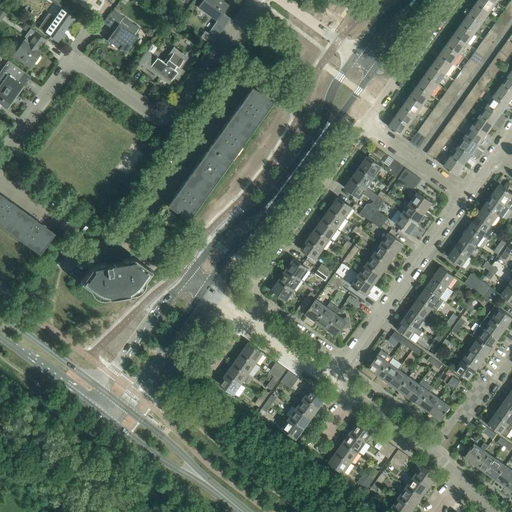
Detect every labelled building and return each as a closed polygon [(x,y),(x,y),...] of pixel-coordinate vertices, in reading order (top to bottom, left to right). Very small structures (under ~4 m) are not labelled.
[(75,17),(69,13),(71,10),(73,8),(67,4),(61,0),(59,2),(58,5),(62,8),(55,18),(52,16),(48,13),(38,27),(45,32),(50,36),(49,36),(50,37),(51,38),(51,37),(55,39),(58,41),(66,29),(75,17)] [(202,0),(198,6),(217,20),(207,32),(205,30),(200,37),(211,44),(230,18),(222,12),(227,5),(220,0),(202,0)] [(497,1),(494,0),(478,0),(477,2),(489,12),(497,1)] [(489,12),(477,2),(469,13),(482,22),(489,12)] [(509,22),(509,11),(506,9),(499,19),(502,21),(509,22)] [(134,35),(139,28),(114,10),(104,23),(104,24),(107,20),(116,26),(107,40),(109,38),(120,46),(118,49),(120,50),(120,49),(125,53),(137,37),(134,35)] [(482,22),(469,13),(462,23),(475,32),(482,22)] [(501,32),(502,21),(499,19),(491,29),(495,32),(501,32)] [(475,32),(462,23),(459,27),(458,26),(455,27),(453,30),(453,32),(455,33),(467,42),(475,32)] [(494,42),(495,32),(491,29),(484,40),(487,42),(494,42)] [(46,40),(34,32),(30,30),(25,37),(26,38),(24,41),(13,55),(30,67),(40,52),(36,49),(39,44),(42,46),(46,40)] [(467,42),(455,33),(447,44),(460,53),(467,42)] [(487,53),(487,42),(484,40),(477,50),(480,52),(487,53)] [(508,56),(511,50),(511,43),(511,44),(502,48),(504,54),(508,56)] [(460,53),(447,44),(440,54),(453,63),(460,53)] [(163,61),(151,53),(143,65),(155,75),(158,71),(171,81),(173,77),(178,80),(185,71),(179,66),(186,56),(182,53),(183,52),(182,51),(181,52),(174,47),(163,61)] [(479,62),(480,52),(477,50),(469,60),(473,62),(479,62)] [(453,63),(440,54),(432,64),(445,73),(453,63)] [(500,66),(508,56),(504,54),(494,59),(497,64),(500,66)] [(31,76),(24,71),(8,60),(0,70),(0,103),(9,110),(10,109),(8,108),(23,87),(25,88),(25,87),(24,86),(31,76)] [(472,73),(473,62),(469,60),(462,70),(465,73),(472,73)] [(445,73),(432,64),(425,74),(438,84),(445,73)] [(493,77),(500,66),(497,64),(487,68),(490,74),(493,77)] [(465,83),(465,73),(462,70),(454,80),(458,83),(465,83)] [(511,89),(511,74),(510,73),(503,83),(511,89)] [(438,84),(425,74),(418,85),(431,94),(438,84)] [(486,87),(493,77),(490,74),(480,79),(482,84),(486,87)] [(457,93),(458,83),(454,80),(447,90),(451,93),(457,93)] [(508,103),(511,97),(511,89),(503,83),(495,93),(508,103)] [(478,97),(486,87),(482,84),(472,89),(475,95),(478,97)] [(431,94),(418,85),(410,95),(423,104),(431,94)] [(251,131),(272,101),(252,87),(243,99),(242,99),(239,104),(240,104),(231,116),(251,131)] [(450,104),(451,93),(447,90),(440,101),(443,103),(450,104)] [(501,113),(508,103),(495,93),(488,104),(501,113)] [(423,104),(410,95),(403,105),(416,114),(423,104)] [(471,107),(478,97),(475,95),(465,99),(467,105),(471,107)] [(442,114),(443,103),(440,101),(433,111),(436,113),(442,114)] [(493,123),(501,113),(488,104),(481,114),(493,123)] [(416,114),(403,105),(396,115),(409,125),(416,114)] [(464,117),(471,107),(467,105),(458,109),(460,115),(464,117)] [(435,124),(436,113),(433,111),(425,121),(429,124),(435,124)] [(486,133),(493,123),(481,114),(473,124),(486,133)] [(409,125),(396,115),(388,126),(401,135),(409,125)] [(456,128),(464,117),(460,115),(450,120),(453,125),(456,128)] [(230,160),(251,131),(231,116),(222,129),(221,128),(218,133),(219,134),(210,146),(230,160)] [(428,135),(429,124),(425,121),(418,131),(422,134),(428,135)] [(483,138),(486,133),(473,124),(466,135),(479,144),(479,143),(480,144),(482,144),(485,140),(484,138),(483,138)] [(449,138),(456,128),(453,125),(443,130),(445,136),(449,138)] [(420,144),(421,138),(421,134),(422,134),(418,131),(411,141),(418,147),(420,144)] [(471,154),(479,144),(466,135),(459,145),(471,154)] [(442,148),(449,138),(445,136),(435,140),(438,146),(442,148)] [(464,164),(471,154),(459,145),(451,155),(464,164)] [(209,189),(230,160),(210,146),(201,158),(200,158),(197,162),(198,163),(189,175),(209,189)] [(434,159),(439,151),(442,148),(438,146),(429,149),(426,153),(434,159)] [(457,175),(464,164),(451,155),(444,165),(457,175)] [(367,156),(360,166),(374,177),(382,166),(367,156)] [(392,173),(399,163),(394,159),(387,169),(392,173)] [(397,176),(404,166),(399,163),(392,173),(397,176)] [(374,177),(360,166),(352,177),(367,187),(374,177)] [(403,182),(411,171),(406,168),(398,178),(403,182)] [(408,185),(416,175),(411,171),(403,182),(408,185)] [(188,219),(209,189),(189,175),(180,187),(176,192),(177,192),(168,205),(188,219)] [(413,189),(420,178),(416,175),(408,185),(413,189)] [(367,187),(352,177),(345,187),(359,198),(367,187)] [(511,193),(499,184),(492,194),(510,207),(511,203),(511,193)] [(381,190),(377,195),(385,200),(388,195),(381,190)] [(417,192),(410,202),(425,213),(432,202),(417,192)] [(7,199),(0,194),(0,224),(9,231),(24,211),(11,202),(12,202),(7,198),(7,199)] [(510,207),(492,194),(484,205),(498,214),(502,217),(510,207)] [(378,211),(385,200),(377,195),(372,203),(368,203),(368,204),(367,203),(363,208),(374,215),(378,211)] [(395,200),(388,195),(385,200),(392,205),(395,200)] [(352,207),(338,197),(330,207),(345,217),(352,207)] [(424,213),(425,213),(410,202),(402,213),(417,223),(420,219),(423,220),(426,216),(424,213)] [(498,214),(484,205),(477,215),(491,224),(498,214)] [(345,217),(330,207),(323,217),(337,227),(345,217)] [(374,215),(363,208),(360,213),(370,220),(374,215)] [(36,220),(24,211),(9,231),(39,252),(53,232),(41,223),(36,219),(36,220)] [(388,218),(378,211),(374,215),(384,223),(388,218)] [(417,224),(417,223),(402,213),(395,223),(410,234),(413,230),(416,231),(419,226),(417,224)] [(384,223),(374,215),(370,220),(381,227),(384,223)] [(491,224),(477,215),(470,225),(483,235),(484,234),(491,239),(493,236),(491,234),(496,228),(491,224)] [(337,227),(323,217),(316,228),(330,238),(337,227)] [(363,230),(356,225),(353,230),(360,235),(363,230)] [(483,235),(470,225),(462,236),(476,245),(483,235)] [(330,238),(316,228),(308,238),(322,248),(330,238)] [(370,235),(363,230),(360,235),(367,240),(370,235)] [(389,233),(381,243),(396,253),(403,243),(395,237),(389,233)] [(476,245),(462,236),(455,246),(469,256),(476,245)] [(322,248),(308,238),(301,248),(315,259),(322,248)] [(347,250),(352,243),(347,240),(343,247),(347,250)] [(501,240),(497,246),(502,249),(506,243),(501,240)] [(388,264),(396,253),(381,243),(374,254),(388,264)] [(359,248),(355,245),(350,252),(354,255),(359,248)] [(469,256),(455,246),(448,256),(461,266),(469,256)] [(497,255),(502,249),(497,246),(493,252),(497,255)] [(342,257),(347,250),(343,247),(337,254),(342,257)] [(504,260),(509,254),(504,251),(500,257),(504,260)] [(349,263),(354,255),(350,252),(344,259),(349,263)] [(381,274),(388,264),(374,254),(366,264),(381,274)] [(151,270),(134,257),(117,260),(116,263),(111,264),(109,261),(92,264),(80,282),(97,294),(109,292),(109,297),(128,294),(128,289),(139,287),(151,270)] [(309,268),(294,258),(291,262),(289,261),(285,266),(287,268),(301,279),(309,268)] [(489,270),(492,266),(486,262),(483,266),(489,270)] [(333,271),(322,263),(318,268),(329,276),(333,271)] [(373,285),(381,274),(366,264),(359,274),(373,285)] [(441,266),(433,276),(447,286),(454,275),(441,266)] [(497,270),(492,266),(489,270),(494,274),(497,270)] [(301,279),(287,268),(284,272),(281,271),(278,276),(280,278),(279,279),(294,289),(301,279)] [(329,276),(318,268),(314,274),(325,281),(329,276)] [(345,280),(335,273),(331,278),(336,281),(341,285),(345,280)] [(471,273),(468,278),(477,285),(481,280),(471,273)] [(366,295),(373,285),(359,274),(351,285),(358,289),(366,295)] [(447,286),(433,276),(426,287),(439,296),(447,286)] [(333,287),(336,281),(331,278),(327,283),(333,287)] [(477,285),(468,278),(464,283),(474,290),(477,285)] [(294,289),(279,279),(277,283),(274,281),(270,286),(272,289),(274,291),(273,292),(276,294),(276,293),(286,300),(294,289)] [(501,294),(491,288),(481,280),(477,285),(497,298),(498,300),(502,295),(501,294)] [(338,290),(341,285),(336,281),(333,287),(338,290)] [(511,301),(511,286),(509,284),(501,294),(502,295),(511,301)] [(497,298),(477,285),(474,290),(493,304),(497,298)] [(439,296),(426,287),(419,297),(432,306),(437,310),(445,300),(439,296)] [(305,297),(305,298),(310,301),(315,294),(311,291),(306,298),(305,297)] [(350,295),(346,300),(357,308),(361,302),(350,295)] [(432,306),(419,297),(411,307),(424,317),(432,306)] [(303,312),(310,301),(305,298),(298,308),(303,312)] [(466,307),(469,303),(464,298),(460,303),(466,307)] [(316,321),(326,306),(316,299),(306,313),(316,321)] [(326,328),(337,314),(340,309),(330,301),(326,306),(316,321),(326,328)] [(475,307),(469,303),(466,307),(472,311),(475,307)] [(511,318),(511,316),(505,312),(495,305),(488,315),(506,328),(511,318)] [(424,317),(411,307),(404,318),(417,327),(417,326),(424,317)] [(453,313),(449,319),(454,322),(458,316),(453,313)] [(344,319),(337,314),(326,328),(337,336),(343,327),(349,326),(348,318),(344,319)] [(498,338),(506,328),(488,315),(480,325),(498,338)] [(417,327),(404,318),(397,328),(410,337),(414,331),(420,336),(423,331),(417,326),(417,327)] [(460,318),(457,323),(461,326),(465,321),(460,318)] [(449,328),(454,322),(449,319),(445,325),(449,328)] [(456,333),(461,326),(457,323),(452,330),(456,333)] [(491,348),(498,338),(480,325),(473,335),(477,338),(491,348)] [(405,338),(395,331),(391,335),(402,343),(405,338)] [(438,334),(435,339),(439,342),(443,337),(438,334)] [(415,345),(405,338),(402,343),(412,350),(415,345)] [(484,359),(491,348),(477,338),(469,349),(484,359)] [(435,349),(439,342),(435,339),(430,345),(435,349)] [(445,339),(442,344),(446,347),(450,342),(445,339)] [(264,352),(249,342),(242,352),(256,363),(264,352)] [(442,353),(446,347),(442,344),(437,350),(442,353)] [(418,354),(421,349),(415,345),(412,350),(418,354)] [(388,361),(389,362),(392,357),(381,349),(368,368),(378,375),(388,361)] [(476,369),(484,359),(469,349),(462,359),(476,369)] [(256,363),(242,352),(234,362),(249,373),(256,363)] [(433,365),(436,360),(430,356),(426,361),(433,365)] [(469,380),(476,369),(462,359),(455,370),(469,380)] [(442,364),(436,360),(433,365),(439,369),(442,364)] [(274,376),(281,365),(277,361),(269,372),(274,376)] [(389,383),(399,369),(389,362),(388,361),(378,375),(389,383)] [(249,373),(234,362),(227,373),(241,383),(249,373)] [(279,379),(286,368),(281,365),(274,376),(279,379)] [(399,390),(409,376),(399,369),(389,383),(399,390)] [(453,376),(455,373),(449,369),(446,373),(448,375),(445,379),(449,382),(453,376)] [(286,384),(293,373),(289,370),(281,381),(286,384)] [(241,383),(227,373),(219,383),(234,394),(241,383)] [(291,388),(299,377),(293,373),(286,384),(291,388)] [(409,397),(419,383),(409,376),(399,390),(409,397)] [(455,389),(459,383),(460,381),(453,376),(449,382),(447,383),(455,389)] [(420,405),(430,391),(432,387),(422,379),(419,383),(409,397),(420,405)] [(319,407),(326,397),(312,386),(304,397),(319,407)] [(265,389),(260,397),(264,400),(269,392),(265,389)] [(455,398),(460,392),(455,389),(451,395),(455,398)] [(430,412),(440,398),(430,391),(420,405),(430,412)] [(511,394),(510,393),(502,403),(511,409),(511,394)] [(272,394),(267,401),(271,405),(276,397),(272,394)] [(259,406),(264,400),(260,397),(255,403),(259,406)] [(311,418),(319,407),(304,397),(297,407),(311,418)] [(450,406),(442,400),(440,398),(430,412),(440,419),(450,406)] [(266,411),(271,405),(267,401),(262,408),(266,411)] [(511,418),(511,409),(502,403),(495,413),(509,423),(511,418)] [(304,428),(311,418),(297,407),(289,418),(304,428)] [(511,427),(511,425),(509,423),(495,413),(488,424),(506,436),(511,427)] [(296,438),(304,428),(289,418),(282,428),(296,438)] [(373,431),(359,420),(351,431),(366,441),(373,431)] [(497,434),(486,426),(483,432),(493,439),(497,434)] [(366,441),(351,431),(344,441),(358,451),(366,441)] [(503,446),(507,441),(500,437),(497,442),(503,446)] [(383,454),(391,443),(386,440),(379,451),(383,454)] [(358,451),(344,441),(336,451),(351,462),(358,451)] [(511,445),(511,444),(507,441),(503,446),(509,450),(511,445)] [(475,464),(485,450),(488,445),(484,442),(480,447),(474,443),(464,456),(475,464)] [(389,458),(396,447),(391,443),(383,454),(389,458)] [(396,463),(403,452),(399,449),(391,459),(396,463)] [(485,471),(495,457),(485,450),(475,464),(485,471)] [(351,462),(336,451),(329,462),(344,472),(351,462)] [(401,466),(408,456),(403,452),(396,463),(401,466)] [(495,479),(505,465),(495,457),(485,471),(495,479)] [(429,486),(436,475),(421,465),(414,475),(429,486)] [(506,486),(511,477),(511,469),(505,465),(495,479),(506,486)] [(374,467),(369,475),(373,478),(379,470),(374,467)] [(382,472),(376,480),(381,483),(386,476),(382,472)] [(366,488),(373,478),(369,475),(362,485),(366,488)] [(421,496),(429,486),(414,475),(407,486),(421,496)] [(376,490),(381,483),(376,480),(372,486),(376,490)] [(414,507),(421,496),(407,486),(399,496),(414,507)] [(399,511),(409,511),(414,507),(399,496),(392,507),(399,511)]
